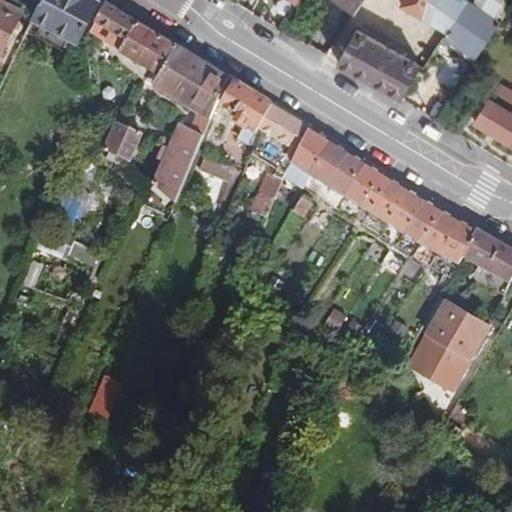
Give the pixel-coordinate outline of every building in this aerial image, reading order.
[(44,0),(34,21),(77,44),(81,37),(97,6),(87,0),(44,0)] [(306,0),(337,0),(359,16),(368,0),(285,0),(299,10),(306,0)] [(361,38),(341,71),(405,109),(449,40),(458,25),(418,0),(394,0),(441,30),(417,71),(361,38)] [(368,0),(359,16),(369,22),(383,0),(368,0)] [(0,56),(22,15),(0,2),(0,56)] [(138,23),(106,4),(92,32),(124,51),(138,23)] [(462,19),(458,25),(449,40),(475,57),(489,37),(462,19)] [(138,23),(124,51),(122,53),(154,73),(172,43),(138,23)] [(482,61),(494,40),(489,37),(475,57),(482,61)] [(229,78),(178,47),(156,85),(202,107),(195,124),(184,119),(156,183),(177,201),(229,78)] [(273,105),(237,83),(224,104),(234,111),(232,116),(256,130),(261,125),(273,105)] [(106,113),(108,105),(93,106),(94,115),(106,113)] [(273,105),(261,125),(263,127),(250,159),(279,172),(276,178),(285,182),(286,179),(293,164),(310,128),(273,105)] [(511,117),(493,106),(478,131),(511,151),(511,117)] [(94,115),(95,121),(104,121),(106,113),(94,115)] [(107,149),(128,159),(141,132),(121,122),(107,149)] [(332,142),(310,128),(293,164),(311,176),(332,142)] [(350,154),(332,142),(311,176),(328,187),(350,154)] [(199,167),(212,174),(219,158),(206,153),(199,167)] [(366,164),(350,154),(328,187),(344,197),(366,164)] [(212,174),(238,185),(245,170),(219,158),(212,174)] [(311,176),(293,164),(286,179),(304,190),(307,183),(311,176)] [(383,175),(366,164),(344,197),(362,209),(383,175)] [(89,202),(104,170),(95,166),(68,192),(89,202)] [(253,211),(268,217),(285,182),(276,178),(270,175),(253,211)] [(392,180),(383,175),(362,209),(370,214),(392,180)] [(408,190),(392,180),(370,214),(387,224),(408,190)] [(425,201),(408,190),(387,224),(405,234),(425,201)] [(305,219),(314,203),(306,197),(296,214),(305,219)] [(426,201),(425,201),(405,234),(421,244),(442,211),(426,201)] [(459,221),(442,211),(421,244),(440,255),(459,221)] [(478,232),(459,221),(440,255),(459,266),(463,258),(478,232)] [(511,250),(511,251),(478,232),(463,258),(508,284),(511,276),(511,250)] [(400,271),(405,263),(394,256),(389,263),(400,271)] [(413,288),(422,274),(409,265),(400,280),(413,288)] [(452,289),(409,365),(450,390),(486,328),(454,309),(462,294),(452,289)] [(443,419),(446,414),(435,408),(433,412),(443,419)]
